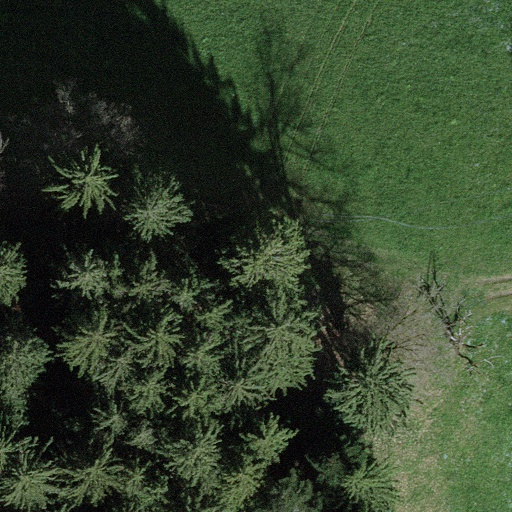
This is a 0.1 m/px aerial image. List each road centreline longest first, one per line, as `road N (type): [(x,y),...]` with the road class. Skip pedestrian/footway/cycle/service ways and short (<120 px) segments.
road 1 (track): [(370,313),(188,511)]
road 2 (track): [(370,313),(369,428),(383,511)]
road 3 (track): [(370,313),(414,286),(511,284)]
